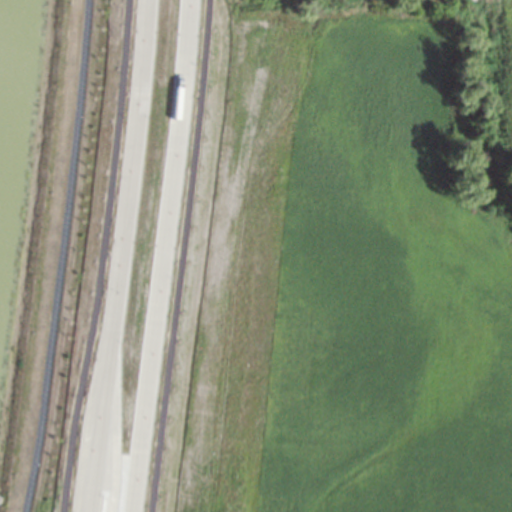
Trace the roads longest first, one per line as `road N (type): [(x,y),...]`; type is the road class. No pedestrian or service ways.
road 1 (secondary): [(131,511),(188,0)]
road 2 (secondary): [(146,0),(91,511)]
road 3 (secondary): [(108,377),(88,427),(77,511)]
road 4 (secondary): [(108,377),(108,511)]
